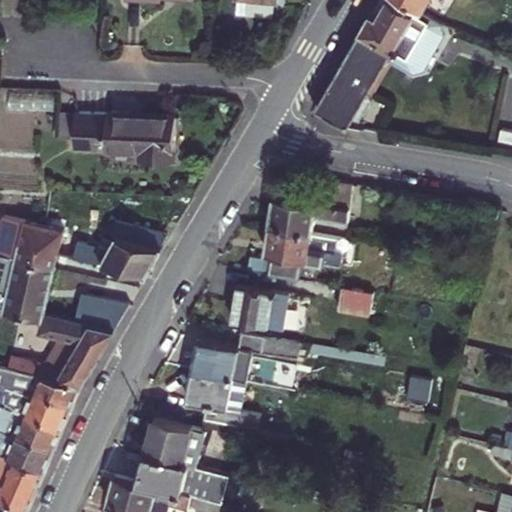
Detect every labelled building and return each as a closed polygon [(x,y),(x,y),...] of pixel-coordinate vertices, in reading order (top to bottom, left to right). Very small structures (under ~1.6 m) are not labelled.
[(239,0),(239,11),(253,12),(253,0),(239,0)] [(253,0),(253,12),(278,13),(278,0),(253,0)] [(429,24),(389,0),(379,20),(373,16),(319,110),(349,129),(396,53),(408,61),(429,24)] [(402,0),(427,14),(434,0),(402,0)] [(82,139),(82,150),(148,151),(148,160),(180,161),(181,126),(185,125),(184,117),(180,117),(181,114),(67,113),(67,139),(82,139)] [(276,195),(271,224),(312,230),(315,214),(347,219),(348,206),(338,205),(341,181),(318,176),(314,202),(276,195)] [(0,240),(20,245),(17,258),(57,267),(60,256),(62,249),(67,230),(26,220),(24,228),(0,222),(0,240)] [(88,254),(62,249),(60,256),(147,277),(168,245),(162,243),(163,229),(138,224),(133,237),(121,235),(107,255),(92,252),(88,254)] [(310,242),(312,230),(271,224),(268,251),(273,251),(270,272),(301,277),(304,256),(340,261),(342,247),(310,242)] [(0,311),(44,321),(47,311),(57,267),(17,258),(0,254),(0,311)] [(507,268),(495,266),(490,285),(502,287),(507,268)] [(288,290),(237,281),(232,318),(282,326),(288,290)] [(372,288),(342,283),(338,305),(368,309),(372,288)] [(44,321),(40,333),(46,334),(60,337),(65,315),(47,311),(44,321)] [(116,328),(65,315),(60,337),(63,338),(57,348),(70,356),(80,342),(105,348),(116,328)] [(301,337),(243,328),(239,348),(253,350),(260,352),(261,345),(299,352),(301,337)] [(36,332),(29,346),(38,351),(46,334),(40,333),(36,332)] [(239,348),(200,339),(195,366),(234,373),(239,348)] [(80,390),(105,348),(80,342),(70,356),(57,348),(38,351),(29,346),(23,358),(17,369),(19,370),(80,390)] [(253,350),(239,348),(234,373),(249,377),(253,350)] [(0,352),(0,365),(17,369),(23,358),(0,352)] [(0,365),(0,381),(0,382),(2,377),(13,381),(10,390),(18,392),(71,409),(80,390),(19,370),(17,369),(0,365)] [(234,373),(195,366),(189,396),(208,400),(206,412),(257,422),(260,408),(243,404),(243,407),(228,405),(234,373)] [(243,404),(249,377),(234,373),(228,405),(243,407),(243,404)] [(10,390),(4,389),(1,400),(14,404),(18,392),(10,390)] [(0,408),(62,428),(71,409),(18,392),(14,404),(0,400),(0,408)] [(53,449),(62,428),(0,408),(0,428),(5,430),(52,449),(53,449)] [(228,436),(177,423),(169,458),(219,471),(228,436)] [(43,472),(53,449),(52,449),(12,433),(5,430),(0,428),(0,454),(2,455),(12,459),(43,472)] [(0,509),(7,511),(25,511),(43,472),(12,459),(2,455),(0,454),(0,509)] [(234,474),(219,471),(169,458),(161,488),(226,505),(234,474)] [(239,511),(240,508),(226,505),(161,488),(135,482),(127,511),(208,511),(209,511),(211,511),(239,511)]
